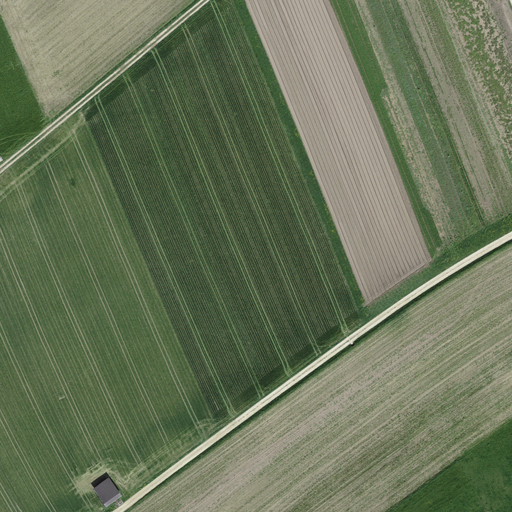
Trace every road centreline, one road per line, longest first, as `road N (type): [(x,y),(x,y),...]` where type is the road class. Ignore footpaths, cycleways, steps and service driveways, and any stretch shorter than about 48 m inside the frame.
road 1 (track): [(511,235),(411,296),(118,511)]
road 2 (track): [(0,170),(206,0)]
